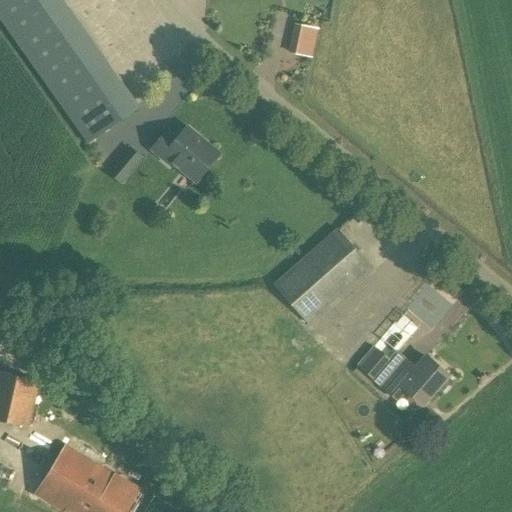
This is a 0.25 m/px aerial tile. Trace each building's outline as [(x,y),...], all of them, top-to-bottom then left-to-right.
[(0,0),(0,21),(87,145),(140,108),(63,0),(0,0)] [(314,54),(322,25),(298,19),(291,48),(314,54)] [(187,126),(178,138),(168,131),(152,151),(168,164),(170,162),(195,182),(220,152),(187,126)] [(108,173),(121,184),(143,158),(130,147),(108,173)] [(337,229),(274,285),(308,324),(371,268),(337,229)] [(382,387),(406,359),(396,350),(388,359),(374,346),(357,365),(372,378),(382,387)] [(447,379),(449,376),(426,356),(416,368),(406,359),(382,387),(397,400),(406,390),(424,406),(436,391),(438,392),(442,392),(448,385),(448,380),(447,379)] [(0,370),(0,421),(30,428),(41,381),(0,370)] [(73,437),(68,446),(65,444),(34,495),(60,511),(125,511),(140,488),(115,472),(114,474),(78,452),(83,443),(73,437)] [(13,470),(0,464),(0,487),(4,489),(13,470)]
